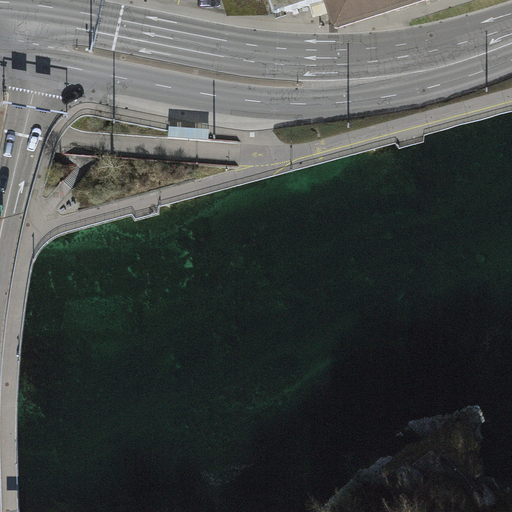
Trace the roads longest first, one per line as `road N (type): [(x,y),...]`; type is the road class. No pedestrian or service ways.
road 1 (primary): [(9,57),(241,104),(400,93),(449,63)]
road 2 (primary): [(449,63),(383,53),(254,53),(13,10)]
